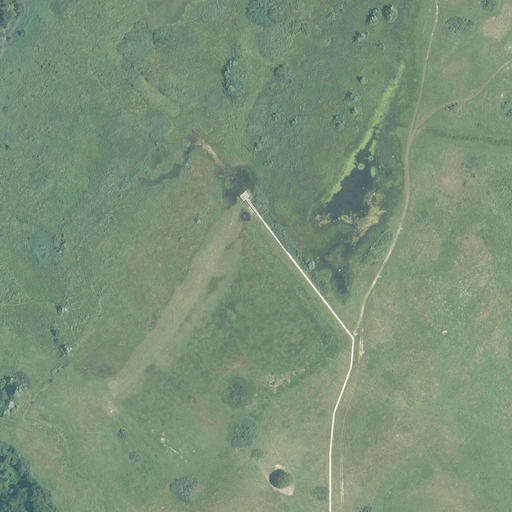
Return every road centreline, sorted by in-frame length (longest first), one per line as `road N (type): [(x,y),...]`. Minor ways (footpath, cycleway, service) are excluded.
road 1 (track): [(353,339),(406,207),(407,151),(418,122)]
road 2 (track): [(343,511),(342,449),(358,383),(362,306)]
road 3 (track): [(418,122),(436,0)]
